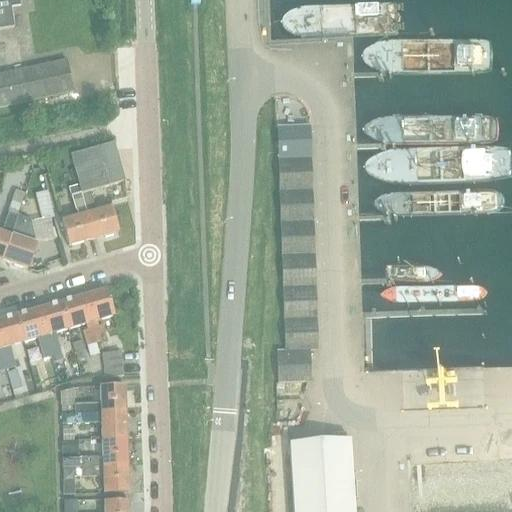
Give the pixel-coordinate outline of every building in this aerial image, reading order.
[(0,0),(0,30),(13,28),(10,8),(20,7),(18,0),(0,0)] [(0,108),(72,93),(65,61),(0,75),(0,108)] [(308,127),(276,128),(277,144),(309,143),(308,127)] [(277,160),(309,159),(309,143),(277,144),(277,160)] [(80,195),(92,240),(117,233),(109,207),(89,213),(88,207),(92,206),(88,193),(122,184),(111,145),(71,157),(73,165),(79,186),(81,195),(80,195)] [(65,167),(73,165),(71,157),(63,159),(65,167)] [(278,176),(310,175),(309,159),(277,160),(278,176)] [(23,193),(42,195),(44,172),(24,170),(23,193)] [(279,192),(311,191),(310,175),(278,176),(279,192)] [(79,186),(68,189),(71,198),(80,195),(81,195),(79,186)] [(0,232),(0,259),(3,261),(17,217),(16,217),(24,195),(14,191),(1,233),(0,232)] [(279,208),(311,207),(311,191),(279,192),(279,208)] [(92,240),(80,195),(71,198),(69,198),(73,211),(78,210),(80,216),(60,221),(67,246),(92,240)] [(50,204),(38,207),(41,220),(49,218),(53,217),(50,204)] [(280,224),(312,223),(311,207),(279,208),(280,224)] [(28,221),(17,217),(3,261),(27,268),(35,244),(28,221)] [(280,240),(312,239),(312,223),(280,224),(280,240)] [(281,256),(313,255),(312,239),(280,240),(281,256)] [(281,272),(313,271),(313,255),(281,256),(281,272)] [(282,288),(314,287),(313,271),(281,272),(282,288)] [(282,304),(314,303),(314,287),(282,288),(282,304)] [(99,292),(82,297),(95,344),(105,341),(101,327),(97,328),(95,322),(113,317),(105,290),(99,292)] [(82,297),(59,304),(67,330),(85,325),(87,331),(82,332),(86,347),(95,344),(82,297)] [(283,320),(315,319),(314,303),(282,304),(283,320)] [(67,330),(59,304),(37,310),(51,358),(52,358),(53,363),(62,360),(55,334),(67,330)] [(37,310),(15,317),(22,343),(36,339),(42,361),(51,358),(37,310)] [(15,317),(0,320),(0,350),(6,371),(15,368),(9,347),(22,343),(15,317)] [(284,336),(315,335),(315,319),(283,320),(284,336)] [(308,351),(308,352),(316,351),(315,335),(284,336),(284,352),(308,351)] [(80,342),(72,344),(77,362),(85,359),(80,342)] [(95,344),(86,347),(90,358),(99,355),(95,344)] [(277,369),(309,367),(308,352),(308,351),(284,352),(276,352),(277,369)] [(123,377),(119,352),(101,354),(105,379),(123,377)] [(309,367),(277,369),(277,385),(309,384),(309,367)] [(453,370),(412,371),(413,412),(454,411),(453,370)] [(5,371),(0,372),(0,386),(0,388),(10,385),(6,374),(5,371)] [(22,390),(16,371),(6,374),(10,385),(12,393),(22,390)] [(324,387),(301,386),(299,414),(322,416),(324,387)] [(60,407),(61,416),(124,414),(123,387),(99,387),(100,406),(60,407)] [(124,414),(61,416),(61,426),(101,425),(101,441),(125,440),(124,414)] [(73,431),(62,431),(62,442),(74,442),(73,431)] [(73,469),(81,469),(126,467),(125,440),(101,441),(102,459),(61,460),(62,469),(73,469)] [(353,511),(348,440),(288,444),(292,511),(353,511)] [(62,442),(61,442),(61,454),(79,454),(79,442),(74,442),(62,442)] [(127,494),(126,467),(81,469),(82,477),(82,479),(103,478),(103,494),(127,494)] [(73,469),(62,469),(63,495),(74,495),(73,478),(73,469)] [(81,469),(73,469),(73,478),(82,477),(81,469)] [(127,511),(127,502),(104,503),(103,511),(127,511)]
